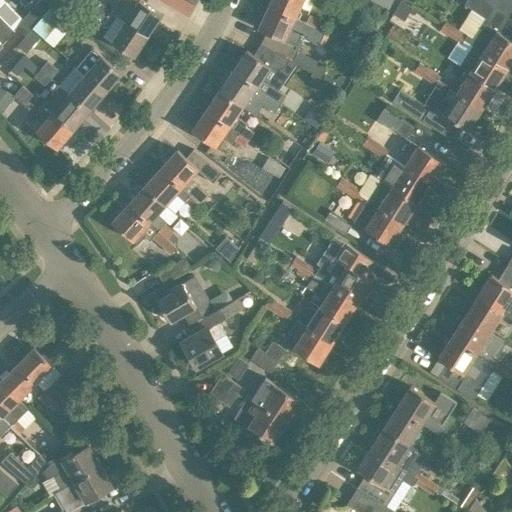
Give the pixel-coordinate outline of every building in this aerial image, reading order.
[(25,35),(31,28),(33,26),(49,8),(51,5),(52,4),(47,0),(38,0),(15,26),(25,35)] [(106,8),(93,0),(92,0),(87,9),(100,18),(106,8)] [(137,0),(129,0),(120,15),(126,18),(149,34),(161,15),(137,0)] [(271,0),(269,5),(296,18),(304,0),(271,0)] [(393,10),(397,0),(374,0),(374,1),(393,10)] [(491,0),(467,0),(464,5),(485,18),(483,22),(473,37),(457,26),(452,34),(463,41),(465,37),(474,43),(510,66),(511,62),(511,13),(495,2),(491,0)] [(511,0),(491,0),(495,2),(511,13),(511,0)] [(414,11),(400,2),(392,16),(405,25),(414,11)] [(49,8),(33,26),(45,36),(63,16),(51,5),(49,8)] [(291,60),(303,38),(319,45),(325,31),(317,27),(316,27),(306,22),(296,18),(269,5),(258,30),(269,34),(264,45),(291,60)] [(149,34),(126,18),(120,15),(119,17),(117,16),(102,38),(134,58),(149,34)] [(306,22),(316,27),(317,27),(320,20),(309,15),(306,22)] [(2,44),(10,37),(15,32),(3,21),(0,17),(0,46),(2,45),(2,44)] [(446,19),(441,27),(452,34),(457,26),(446,19)] [(320,20),(317,27),(325,31),(328,23),(320,20)] [(17,43),(26,52),(40,36),(31,28),(25,35),(17,43)] [(246,50),(233,70),(258,87),(267,93),(277,99),(281,93),(263,80),(271,67),(277,70),(286,69),(291,60),(264,45),(261,43),(253,55),(246,50)] [(461,64),(496,87),(510,66),(474,43),(461,64)] [(320,72),(327,58),(301,47),(295,60),(320,72)] [(78,66),(107,91),(122,74),(93,49),(78,66)] [(58,71),(47,61),(41,67),(53,77),(58,71)] [(426,75),(431,67),(421,61),(416,68),(426,75)] [(483,107),(496,87),(461,64),(459,66),(469,72),(462,83),(451,76),(447,83),(457,90),(483,107)] [(71,92),(91,110),(107,91),(78,66),(76,68),(85,75),(71,92)] [(45,87),(53,77),(41,67),(33,77),(45,87)] [(437,80),(441,74),(431,67),(426,75),(436,82),(437,80)] [(258,87),(233,70),(219,90),(244,106),(258,87)] [(446,85),(437,80),(436,82),(437,83),(435,85),(425,102),(425,103),(424,105),(400,89),(392,102),(452,140),(461,126),(468,131),(483,107),(457,90),(447,83),(446,85)] [(59,85),(45,102),(75,128),(91,110),(71,92),(69,94),(59,85)] [(57,150),(75,128),(45,102),(43,104),(22,86),(13,97),(16,99),(44,123),(36,132),(57,150)] [(4,115),(16,99),(13,97),(9,92),(0,88),(0,110),(0,111),(4,115)] [(244,106),(219,90),(206,109),(229,125),(250,139),(254,133),(244,126),(246,124),(237,117),(244,106)] [(267,93),(261,101),(271,109),(277,99),(267,93)] [(216,148),(223,138),(231,145),(234,141),(243,148),(250,139),(229,125),(206,109),(191,131),(216,148)] [(416,128),(403,120),(396,131),(409,139),(416,128)] [(364,141),(374,148),(379,141),(368,134),(364,141)] [(385,156),(387,151),(389,148),(379,141),(374,148),(385,156)] [(323,160),(330,149),(319,143),(312,154),(323,160)] [(405,163),(432,181),(444,162),(417,145),(405,163)] [(291,157),(296,150),(291,146),(286,153),(291,157)] [(208,194),(190,178),(197,170),(213,183),(221,173),(193,150),(186,158),(177,149),(161,167),(198,202),(200,203),(208,194)] [(405,163),(395,157),(382,177),(419,201),(432,181),(405,163)] [(285,168),(268,158),(262,168),(279,179),(285,168)] [(167,204),(175,195),(193,211),(200,203),(198,202),(161,167),(145,185),(167,204)] [(348,190),(353,181),(342,174),(337,182),(348,190)] [(419,201),(382,177),(368,198),(406,222),(419,201)] [(348,190),(358,197),(359,195),(361,192),(363,189),(361,187),(353,181),(348,190)] [(167,222),(158,214),(167,204),(145,185),(129,203),(166,237),(174,244),(178,240),(172,234),(173,232),(165,224),(167,222)] [(406,222),(368,198),(367,200),(353,222),(363,229),(390,246),(406,222)] [(294,207),(282,201),(270,219),(282,226),(294,207)] [(133,242),(133,241),(137,245),(145,237),(149,241),(153,238),(172,256),(178,249),(174,245),(174,244),(166,237),(129,203),(111,222),(133,242)] [(345,236),(352,224),(330,210),(322,222),(345,236)] [(226,237),(215,249),(230,262),(238,249),(226,237)] [(318,268),(317,268),(315,272),(360,300),(372,281),(365,276),(374,261),(344,242),(334,258),(337,261),(330,272),(320,266),(318,268)] [(184,255),(157,271),(162,282),(190,266),(184,255)] [(291,262),(302,269),(306,261),(296,255),(291,262)] [(218,272),(224,266),(215,259),(210,265),(218,272)] [(317,268),(306,261),(302,269),(312,275),(315,272),(317,268)] [(360,300),(315,272),(312,275),(313,276),(306,287),(315,292),(312,296),(317,299),(319,295),(324,298),(320,304),(347,321),(360,300)] [(511,287),(491,274),(478,294),(503,310),(505,312),(504,312),(511,317),(511,287)] [(211,309),(213,308),(209,300),(195,276),(183,283),(182,282),(169,289),(171,292),(156,301),(169,323),(185,314),(189,321),(211,309)] [(275,309),(280,301),(269,293),(264,302),(275,309)] [(491,333),(504,312),(505,312),(503,310),(478,294),(465,315),(491,333)] [(310,299),(303,295),(299,302),(306,306),(310,299)] [(198,319),(204,329),(193,335),(194,338),(183,345),(196,369),(223,353),(216,340),(226,334),(219,322),(244,308),(238,298),(233,301),(231,298),(213,308),(211,309),(189,321),(190,323),(198,319)] [(280,301),(275,309),(287,316),(291,308),(280,301)] [(347,321),(320,304),(307,325),(333,342),(347,321)] [(505,342),(498,338),(491,333),(465,315),(452,336),(477,352),(495,364),(497,360),(500,356),(498,354),(505,342)] [(282,342),(292,348),(318,365),(333,342),(307,325),(306,326),(296,320),(282,342)] [(437,359),(446,364),(438,378),(472,400),(489,375),(493,368),(504,374),(508,367),(497,360),(495,364),(477,352),(452,336),(437,359)] [(34,347),(16,365),(36,383),(37,382),(38,382),(54,366),(34,347)] [(278,361),(265,353),(258,348),(250,360),(270,373),(278,361)] [(251,364),(239,356),(228,372),(240,381),(251,364)] [(36,383),(16,365),(0,381),(0,382),(19,401),(38,382),(37,382),(36,383)] [(228,406),(237,393),(230,388),(235,381),(224,374),(222,378),(219,376),(208,393),(228,406)] [(252,397),(289,421),(301,401),(274,383),(266,378),(252,397)] [(230,388),(237,393),(240,395),(245,388),(235,381),(230,388)] [(19,401),(0,382),(0,414),(3,417),(12,425),(11,426),(19,434),(25,428),(18,420),(28,409),(19,401)] [(69,403),(51,385),(45,391),(46,391),(45,392),(53,400),(63,409),(69,403)] [(447,426),(442,423),(456,403),(440,392),(434,402),(409,386),(396,407),(422,423),(441,435),(443,432),(447,426)] [(46,407),(53,400),(45,392),(46,391),(45,391),(37,399),(46,407)] [(274,443),(289,421),(252,397),(252,399),(248,396),(234,418),(233,420),(233,421),(233,424),(234,426),(235,428),(237,429),(250,437),(255,431),(274,443)] [(422,423),(396,407),(383,427),(410,444),(422,423)] [(490,418),(472,407),(463,422),(480,434),(490,418)] [(0,437),(11,426),(12,425),(3,417),(0,414),(0,437)] [(383,427),(370,447),(408,472),(421,452),(409,444),(410,444),(383,427)] [(443,432),(441,435),(439,439),(449,445),(454,438),(443,432)] [(454,438),(449,445),(459,452),(464,445),(454,438)] [(74,450),(62,457),(51,463),(44,471),(48,479),(54,476),(61,489),(69,484),(101,466),(89,445),(76,453),(74,450)] [(356,470),(365,475),(357,487),(378,501),(386,506),(402,481),(411,486),(414,485),(416,482),(424,487),(428,479),(417,472),(415,476),(408,472),(370,447),(356,470)] [(10,452),(0,462),(26,484),(35,476),(47,462),(40,455),(27,468),(10,452)] [(74,511),(88,504),(101,497),(99,494),(113,487),(101,466),(69,484),(61,489),(53,494),(62,510),(59,511),(74,511)] [(0,491),(7,497),(18,484),(0,468),(0,491)] [(428,479),(424,487),(433,493),(438,486),(428,479)] [(468,510),(476,498),(481,490),(471,483),(469,486),(460,500),(458,503),(468,510)] [(486,511),(476,498),(468,510),(469,511),(486,511)] [(395,511),(386,506),(378,501),(370,511),(395,511)]
